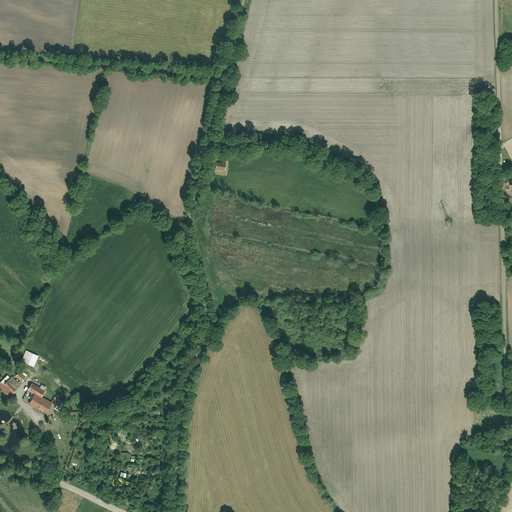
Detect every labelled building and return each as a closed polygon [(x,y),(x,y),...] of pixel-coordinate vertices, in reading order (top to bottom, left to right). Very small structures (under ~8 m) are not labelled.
[(225,302),(222,307),(229,312),(232,306),(225,302)] [(26,365),(33,368),(37,357),(31,355),(26,365)] [(19,371),(15,377),(22,382),(26,377),(19,371)] [(11,375),(6,381),(16,388),(20,383),(11,375)] [(6,383),(0,389),(0,390),(8,398),(15,390),(6,383)] [(44,391),(32,385),(29,391),(41,397),(44,391)] [(27,391),(22,400),(46,413),(50,404),(27,391)] [(59,401),(55,410),(60,412),(64,404),(59,401)]
